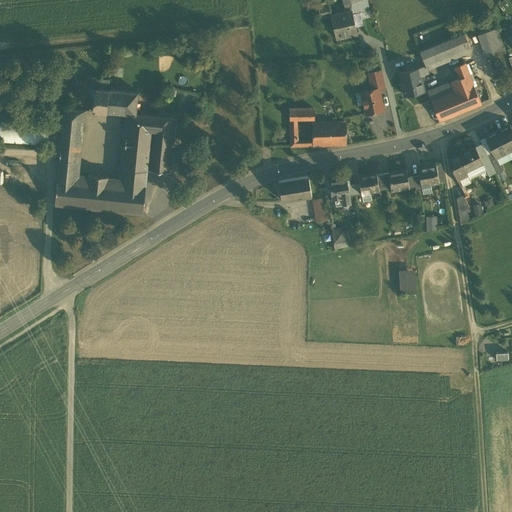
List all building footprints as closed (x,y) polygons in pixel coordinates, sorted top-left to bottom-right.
[(366,0),(342,0),(346,12),(352,11),(350,2),(358,0),(360,13),(369,11),(366,0)] [(358,0),(350,2),(352,11),(353,14),(360,13),(358,0)] [(346,12),(331,15),(336,39),(357,34),(353,14),(352,11),(346,12)] [(496,28),(478,34),(487,59),(505,52),(501,41),(496,28)] [(471,50),(464,33),(455,37),(462,54),(471,50)] [(462,54),(455,37),(420,52),(426,67),(426,66),(427,70),(472,51),(471,50),(462,54)] [(465,63),(455,67),(459,78),(446,84),(450,94),(473,84),(465,63)] [(426,67),(419,68),(420,75),(428,74),(427,70),(426,66),(426,67)] [(419,68),(399,72),(405,96),(424,92),(420,75),(419,68)] [(382,70),(371,73),(375,89),(378,89),(379,89),(386,88),(382,70)] [(91,89),(97,89),(108,90),(109,80),(92,79),(91,89)] [(443,96),(431,101),(439,120),(481,103),(473,84),(450,94),(443,96)] [(446,84),(439,87),(443,96),(450,94),(446,84)] [(439,87),(427,92),(431,101),(443,96),(439,87)] [(108,90),(97,89),(96,98),(95,111),(128,115),(136,116),(136,115),(138,93),(108,90)] [(371,90),(361,93),(366,114),(383,110),(381,101),(382,99),(382,98),(381,97),(381,96),(380,96),(379,89),(378,89),(375,89),(371,90)] [(83,109),(65,108),(60,151),(78,153),(83,109)] [(290,147),(298,147),(298,142),(297,142),(295,109),(290,109),(290,147)] [(313,109),(296,109),(297,118),(314,117),(313,109)] [(176,119),(136,115),(136,116),(128,115),(123,169),(147,171),(170,173),(176,119)] [(345,116),(325,116),(325,121),(313,121),(313,142),(314,146),(345,145),(345,116)] [(48,125),(0,121),(0,142),(47,146),(48,125)] [(511,129),(510,125),(503,128),(504,129),(498,132),(498,131),(497,131),(508,152),(511,150),(511,129)] [(508,152),(497,131),(485,137),(486,140),(488,139),(490,144),(488,144),(492,152),(495,158),(496,158),(508,152)] [(475,147),(450,159),(454,167),(452,168),(461,186),(471,181),(470,178),(468,174),(466,169),(476,164),(477,166),(483,163),(482,162),(482,161),(478,153),(475,147)] [(487,154),(484,150),(478,153),(482,161),(482,162),(483,163),(486,170),(485,170),(488,175),(495,171),(487,154)] [(59,159),(77,161),(78,153),(60,151),(59,159)] [(495,158),(492,152),(487,154),(495,171),(496,174),(502,171),(496,158),(495,158)] [(77,161),(59,159),(55,205),(143,214),(147,171),(123,169),(122,178),(76,173),(77,161)] [(468,174),(470,178),(485,170),(486,170),(483,163),(477,166),(476,164),(466,169),(468,174)] [(437,165),(418,169),(419,175),(421,183),(422,183),(430,181),(430,184),(439,182),(437,165)] [(407,171),(388,174),(391,188),(391,190),(401,188),(401,186),(408,185),(409,185),(408,177),(407,171)] [(376,173),(359,176),(360,183),(361,191),(362,191),(369,189),(369,192),(370,192),(379,190),(377,175),(376,173)] [(388,173),(383,174),(385,189),(391,188),(388,174),(388,173)] [(383,174),(377,175),(379,190),(385,189),(383,174)] [(308,175),(278,180),(281,200),(312,195),(308,175)] [(419,175),(413,176),(415,187),(416,190),(423,189),(422,183),(421,183),(419,175)] [(347,179),(329,181),(331,193),(332,199),(335,199),(341,197),(342,202),(350,201),(350,196),(348,185),(347,179)] [(360,183),(354,184),(356,195),(362,194),(362,191),(361,191),(360,183)] [(369,189),(362,191),(362,194),(363,201),(371,200),(370,192),(369,192),(369,189)] [(326,219),(323,197),(313,198),(315,220),(326,219)] [(341,197),(335,199),(336,206),(351,203),(350,201),(342,202),(341,197)] [(464,197),(457,200),(459,213),(468,208),(469,207),(464,197)] [(475,215),(483,213),(481,203),(473,204),(475,215)] [(436,215),(426,216),(426,230),(437,229),(436,215)] [(335,242),(347,240),(345,228),(333,229),(335,242)] [(414,269),(398,271),(400,294),(415,293),(414,269)] [(495,353),(496,360),(508,359),(508,352),(495,353)]
